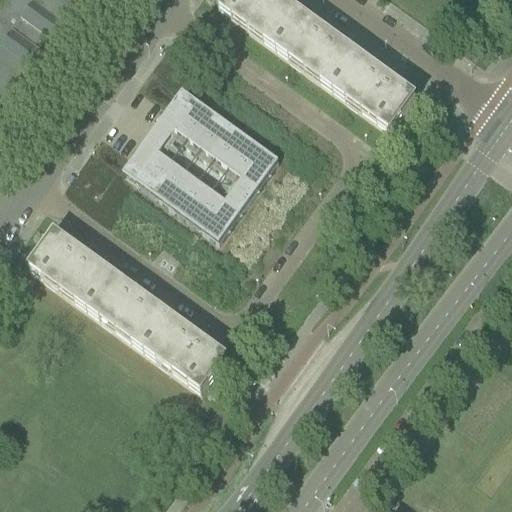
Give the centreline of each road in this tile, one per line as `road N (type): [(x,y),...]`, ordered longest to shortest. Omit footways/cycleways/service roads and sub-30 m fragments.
road 1 (residential): [(160,8),(364,158),(237,334),(30,186)]
road 2 (secondary): [(509,125),(239,511)]
road 3 (secondary): [(310,511),(511,233)]
road 4 (unclassified): [(355,511),(511,297)]
road 5 (residential): [(30,186),(160,8)]
road 6 (residential): [(509,125),(332,0)]
